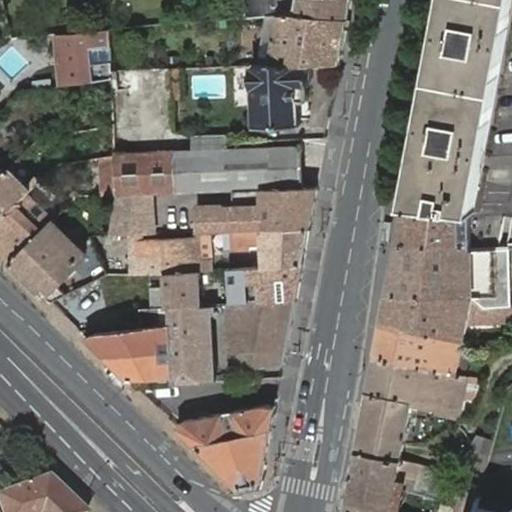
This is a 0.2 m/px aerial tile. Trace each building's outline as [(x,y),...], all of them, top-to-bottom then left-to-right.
[(278,15),(281,14),(281,0),(244,0),(245,17),(267,15),(278,15)] [(298,0),(296,14),(348,20),(352,0),(298,0)] [(511,0),(441,0),(403,204),(469,212),(473,212),(511,5),(511,0)] [(341,62),(348,20),(296,14),(291,13),(281,14),(278,15),(270,57),(260,55),(258,65),(269,64),(309,63),(341,62)] [(270,57),(278,15),(267,15),(260,55),(270,57)] [(113,70),(111,29),(59,34),(63,83),(113,79),(113,70)] [(309,68),(309,63),(269,64),(258,65),(254,65),(255,79),(255,92),(256,107),(257,126),(301,124),(301,119),(300,99),(309,99),(309,85),(310,85),(310,80),(309,68)] [(185,108),(183,67),(173,67),(175,108),(185,108)] [(194,147),(117,150),(118,192),(152,191),(263,188),(302,186),(301,146),(228,148),(227,134),(193,135),(194,147)] [(104,194),(118,192),(117,150),(103,151),(104,194)] [(0,178),(0,221),(31,190),(40,180),(35,175),(27,183),(11,167),(6,172),(0,178)] [(264,228),(310,226),(317,187),(302,186),(263,188),(263,205),(224,206),(223,204),(197,205),(189,206),(189,224),(192,224),(193,229),(198,229),(198,231),(234,229),(264,228)] [(0,221),(0,251),(11,263),(58,216),(31,190),(0,221)] [(122,233),(155,232),(152,191),(118,192),(113,234),(115,234),(122,233)] [(403,204),(396,244),(470,244),(469,212),(403,204)] [(61,288),(95,253),(58,216),(11,263),(49,300),(61,288)] [(303,263),(310,226),(264,228),(234,229),(235,247),(265,247),(265,266),(270,266),(288,264),(303,263)] [(200,270),(213,269),(213,258),(200,258),(198,236),(130,239),(131,274),(165,272),(200,270)] [(511,307),(511,247),(471,249),(470,244),(396,244),(386,296),(470,295),(485,309),(489,308),(511,307)] [(296,298),(303,263),(288,264),(270,266),(265,266),(240,267),(227,268),(231,303),(242,302),(296,298)] [(202,305),(200,270),(165,272),(166,285),(167,307),(170,307),(202,305)] [(49,300),(51,302),(67,294),(62,289),(61,288),(49,300)] [(386,296),(381,323),(465,340),(466,334),(476,336),(479,322),(480,316),(490,315),(489,308),(485,309),(470,295),(386,296)] [(292,322),(296,298),(242,302),(231,303),(229,323),(224,323),(224,328),(223,333),(228,334),(227,350),(228,351),(243,350),(244,365),(265,364),(264,348),(287,346),(292,322)] [(212,304),(202,305),(202,313),(204,362),(214,361),(212,312),(212,304)] [(202,313),(202,305),(170,307),(171,323),(172,351),(173,376),(173,383),(178,383),(205,381),(205,370),(215,370),(214,361),(204,362),(202,313)] [(170,307),(167,307),(141,309),(142,327),(96,332),(86,336),(108,358),(112,354),(172,351),(171,323),(170,307)] [(511,307),(489,308),(490,315),(480,316),(479,322),(511,320),(511,307)] [(381,323),(374,355),(463,374),(464,369),(459,368),(463,350),(471,352),(472,346),(464,344),(465,340),(381,323)] [(173,376),(172,351),(112,354),(108,358),(130,379),(167,377),(168,383),(173,383),(173,376)] [(466,397),(474,399),(481,380),(481,378),(469,376),(463,374),(374,355),(368,391),(414,402),(430,405),(436,406),(459,411),(463,412),(466,397)] [(205,381),(215,380),(215,375),(215,370),(205,370),(205,381)] [(368,391),(360,433),(406,442),(406,439),(412,440),(414,432),(408,431),(409,423),(414,424),(416,417),(418,409),(413,408),(414,402),(368,391)] [(413,408),(418,409),(429,411),(430,405),(414,402),(413,408)] [(261,484),(276,404),(267,403),(243,408),(185,420),(178,426),(240,488),(261,484)] [(458,417),(459,411),(436,406),(435,412),(458,417)] [(360,433),(356,450),(402,459),(406,442),(360,433)] [(480,488),(493,438),(479,434),(467,453),(460,482),(480,488)] [(356,450),(345,510),(355,511),(390,511),(392,507),(399,472),(407,473),(418,473),(420,463),(402,459),(356,450)] [(78,511),(86,511),(46,472),(0,489),(0,509),(1,511),(78,511)] [(392,507),(399,510),(407,473),(399,472),(392,507)] [(473,511),(475,506),(478,493),(462,488),(454,511),(473,511)]
